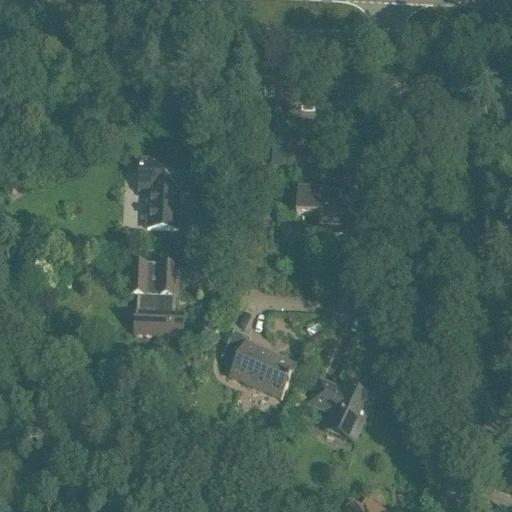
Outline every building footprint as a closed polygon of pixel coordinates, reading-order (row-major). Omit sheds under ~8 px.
[(189,197),(190,163),(140,162),(139,193),(148,193),(147,231),(179,232),(179,203),(176,203),(177,197),(189,197)] [(360,163),(342,163),(341,187),(359,187),(360,163)] [(347,236),(348,213),(344,213),(344,191),(297,189),(296,216),(317,217),(316,235),(347,236)] [(175,301),(176,270),(128,268),(126,298),(139,298),(138,314),(133,314),(132,336),(180,339),(182,316),(169,315),(169,301),(175,301)] [(281,404),(297,369),(245,347),(248,341),(231,333),(218,361),(232,367),(226,380),(281,404)] [(342,395),(335,392),(319,385),(309,408),(332,418),(325,433),(354,447),(362,429),(365,430),(371,428),(373,422),(371,417),(369,416),(374,404),(344,390),(342,395)] [(385,511),(359,496),(349,511),(385,511)]
